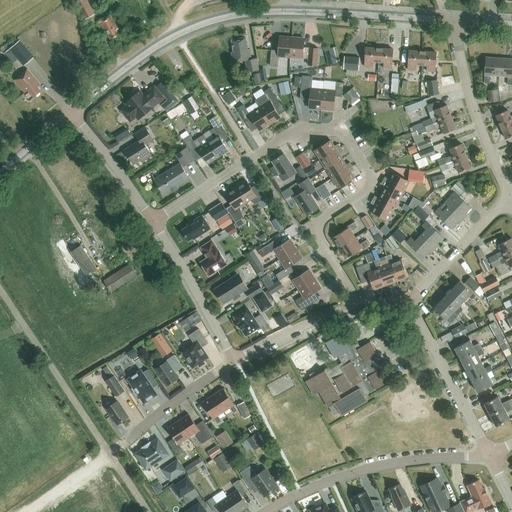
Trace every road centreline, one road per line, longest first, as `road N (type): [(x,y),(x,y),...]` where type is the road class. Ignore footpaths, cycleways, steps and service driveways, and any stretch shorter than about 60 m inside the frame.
road 1 (unclassified): [(365,304),(346,289),(310,227),(365,193),(350,149),(328,131),(301,127),(152,221)]
road 2 (tertiary): [(72,111),(154,48),(193,26),(237,15),(454,21)]
road 3 (track): [(147,511),(0,291)]
road 4 (unclassified): [(266,511),(352,473),(489,457)]
road 5 (residential): [(509,200),(471,100),(454,21)]
road 6 (unclassified): [(489,457),(405,304)]
road 7 (unclassified): [(233,361),(152,221)]
road 8 (unclassified): [(405,304),(509,200)]
road 9 (unclassified): [(365,304),(323,315),(233,361)]
road 10 (track): [(28,147),(100,266)]
road 11 (unclassified): [(152,221),(72,111)]
road 12 (unclassified): [(233,361),(128,440)]
